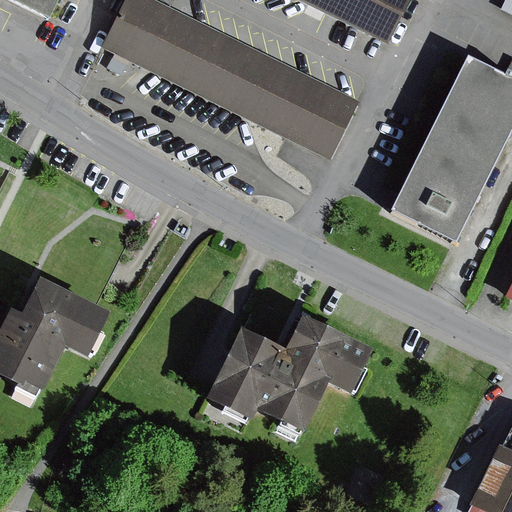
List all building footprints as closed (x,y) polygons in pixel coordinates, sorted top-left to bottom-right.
[(58,0),(10,0),(49,19),(58,0)] [(144,0),(126,0),(101,52),(326,162),(355,103),(144,0)] [(290,0),(386,48),(410,0),(290,0)] [(511,0),(504,0),(498,13),(511,19),(511,0)] [(463,62),(388,215),(452,246),(511,125),(511,58),(501,81),(463,62)] [(511,282),(503,301),(511,305),(511,282)] [(104,323),(35,289),(21,317),(8,310),(0,326),(0,388),(35,406),(61,354),(83,365),(104,323)] [(282,359),(237,337),(201,409),(244,430),(250,418),(302,444),(327,392),(352,405),(373,363),(298,326),(282,359)] [(511,511),(511,430),(500,454),(495,451),(466,510),(469,511),(511,511)] [(380,476),(357,466),(344,498),(367,507),(380,476)]
